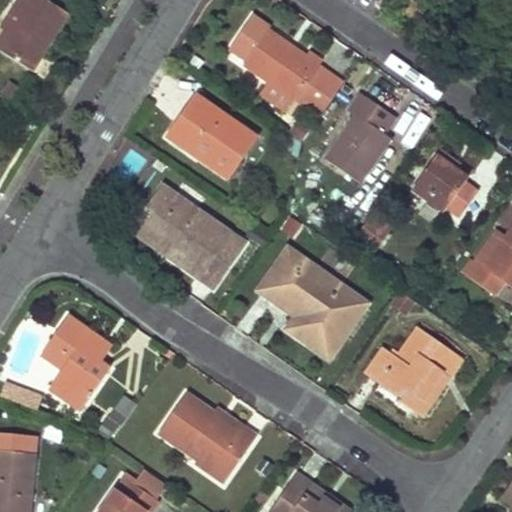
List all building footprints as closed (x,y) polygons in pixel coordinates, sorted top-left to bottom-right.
[(0,38),(0,52),(32,72),(68,13),(46,0),(16,0),(13,6),(19,9),(5,31),(0,38)] [(430,2),(427,0),(406,0),(397,14),(414,25),(430,2)] [(0,27),(5,31),(19,9),(13,6),(0,26),(0,27)] [(306,56),(267,30),(243,65),(268,82),(259,95),(286,113),(295,100),(318,67),(323,60),(309,51),(306,56)] [(318,67),(295,100),(319,117),(343,83),(318,67)] [(10,101),(18,88),(10,83),(2,95),(10,101)] [(395,118),(360,94),(348,111),(354,116),(324,160),(360,184),(390,139),(384,134),(395,118)] [(175,142),(227,178),(256,138),(196,96),(181,118),(188,123),(175,142)] [(188,123),(181,118),(167,137),(175,142),(188,123)] [(300,144),(289,137),(283,148),(297,157),(300,144)] [(438,152),(435,157),(456,171),(459,166),(438,152)] [(447,208),(460,217),(477,193),(464,183),(467,179),(456,171),(435,157),(412,189),(444,212),(447,208)] [(244,244),(163,187),(140,221),(175,245),(168,256),(198,278),(213,256),(227,267),(244,244)] [(389,233),(392,228),(372,214),(369,218),(389,233)] [(389,233),(369,218),(357,236),(362,239),(377,250),(389,233)] [(168,256),(175,245),(140,221),(132,232),(168,256)] [(511,228),(505,237),(484,268),(478,264),(468,278),(495,297),(504,283),(511,288),(511,228)] [(505,237),(496,231),(475,262),(465,276),(468,278),(478,264),(484,268),(505,237)] [(370,261),(377,250),(362,239),(355,250),(370,261)] [(259,291),(275,302),(279,296),(302,312),(304,309),(308,312),(293,333),(328,358),(366,305),(287,250),(259,291)] [(213,288),(227,267),(213,256),(198,278),(213,288)] [(406,314),(414,303),(400,293),(392,304),(406,314)] [(275,302),(296,317),(287,329),(293,333),(308,312),(304,309),(302,312),(279,296),(275,302)] [(102,340),(67,316),(40,355),(62,370),(49,389),(81,411),(109,370),(100,363),(91,357),(102,340)] [(365,374),(399,398),(405,390),(421,402),(441,374),(449,379),(462,359),(418,329),(400,355),(394,351),(392,354),(383,349),(365,374)] [(100,363),(112,347),(102,340),(91,357),(100,363)] [(398,400),(422,417),(449,379),(441,374),(421,402),(405,390),(399,398),(398,400)] [(0,398),(37,413),(43,398),(5,383),(0,396),(0,398)] [(237,430),(214,413),(186,394),(158,434),(197,461),(199,462),(201,458),(229,477),(257,436),(241,425),(237,430)] [(125,398),(104,424),(115,434),(137,407),(125,398)] [(237,430),(241,425),(217,408),(214,413),(237,430)] [(30,511),(38,437),(0,433),(0,511),(30,511)] [(224,484),(229,477),(201,458),(199,462),(197,461),(195,464),(224,484)] [(326,496),(295,474),(269,511),(348,511),(340,506),(337,509),(323,500),(326,496)] [(511,480),(500,498),(511,505),(511,480)] [(124,495),(115,489),(98,511),(153,511),(160,503),(133,484),(124,495)] [(266,495),(260,491),(253,502),(258,506),(266,495)] [(337,509),(340,506),(326,496),(323,500),(337,509)]
